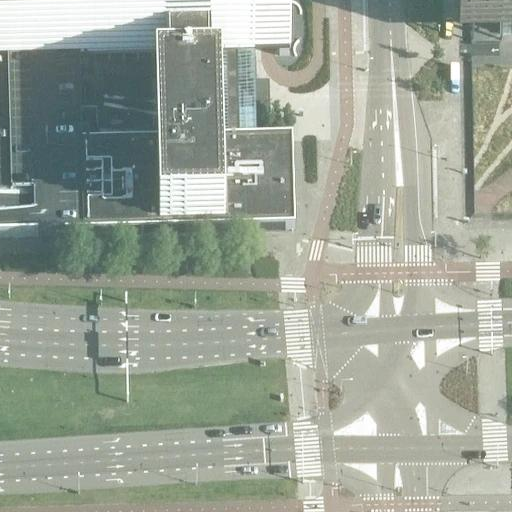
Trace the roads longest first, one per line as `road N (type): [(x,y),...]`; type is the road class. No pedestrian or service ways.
road 1 (primary): [(384,327),(134,341),(0,335)]
road 2 (primary): [(0,472),(383,448)]
road 3 (tertiary): [(390,50),(381,84),(384,327)]
road 4 (tertiary): [(423,325),(402,84),(390,50)]
road 5 (unknown): [(0,93),(52,97),(54,111),(54,226),(46,236),(0,236)]
